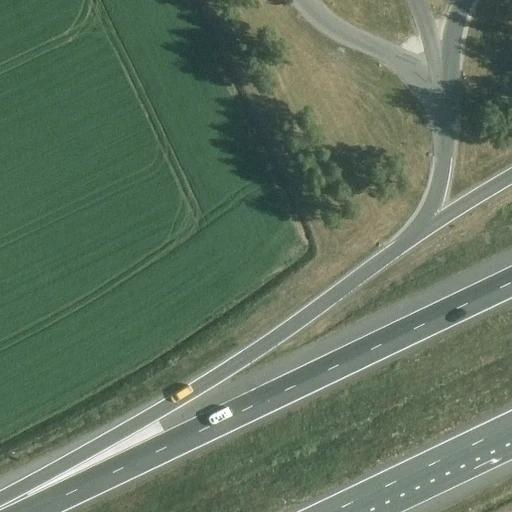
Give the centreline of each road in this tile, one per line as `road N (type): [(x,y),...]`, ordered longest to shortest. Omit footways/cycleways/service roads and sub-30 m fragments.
road 1 (motorway): [(511,280),(26,511)]
road 2 (motorway): [(417,234),(271,341),(0,502)]
road 3 (motorway): [(333,511),(511,427)]
